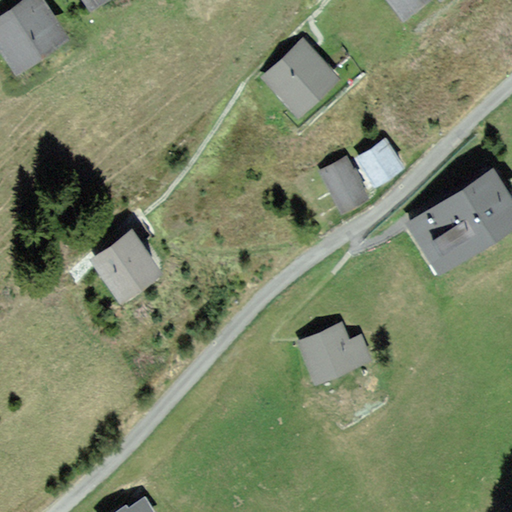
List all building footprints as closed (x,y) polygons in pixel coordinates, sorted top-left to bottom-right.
[(43,0),(32,0),(0,19),(0,48),(14,71),(67,39),(43,0)] [(85,0),(90,9),(104,0),(85,0)] [(387,0),(403,20),(427,0),(387,0)] [(303,38),(262,77),(300,116),(341,77),(303,38)] [(386,138),(355,158),(374,187),(404,167),(386,138)] [(346,156),(320,170),(342,212),(369,198),(346,156)] [(511,225),(511,199),(494,170),(407,224),(437,272),(511,225)] [(132,229),(90,258),(119,301),(162,272),(132,229)] [(344,323),(300,341),(317,384),(373,361),(362,336),(351,340),(344,323)] [(153,511),(145,496),(131,505),(128,500),(108,511),(153,511)]
